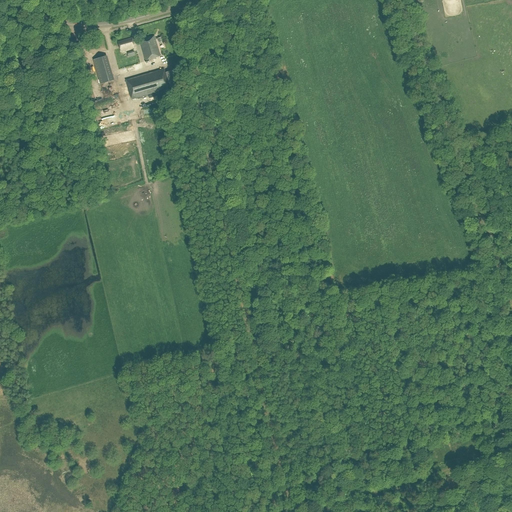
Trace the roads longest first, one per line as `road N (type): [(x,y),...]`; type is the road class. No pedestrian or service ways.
road 1 (unclassified): [(511,295),(402,0)]
road 2 (tertiary): [(1,0),(82,25),(202,0)]
road 3 (track): [(20,50),(23,89),(59,205)]
